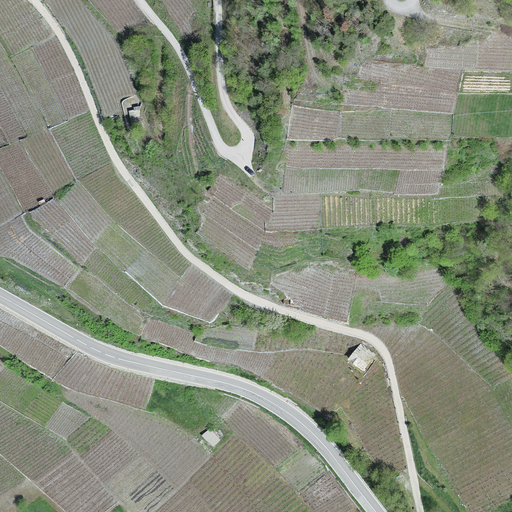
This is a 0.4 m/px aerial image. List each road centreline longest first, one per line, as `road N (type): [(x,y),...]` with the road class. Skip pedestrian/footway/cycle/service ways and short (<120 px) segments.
road 1 (track): [(31,0),(76,67),(112,157),(179,245),(223,283),(272,308),(375,344),(387,362),(412,479)]
road 2 (tertiary): [(376,511),(288,412),(245,389),(116,359),(0,295)]
road 3 (track): [(215,0),(222,97),(246,140),(244,150),(228,154),(174,46),(139,0)]
